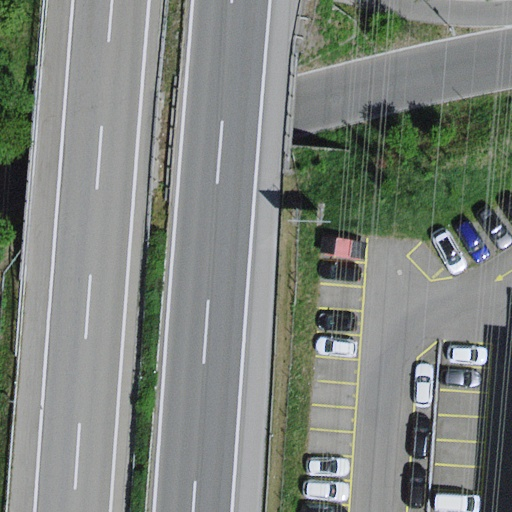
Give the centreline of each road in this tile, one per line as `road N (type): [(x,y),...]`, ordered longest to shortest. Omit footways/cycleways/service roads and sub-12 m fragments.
road 1 (residential): [(0,172),(511,67)]
road 2 (motorway): [(202,511),(240,0)]
road 3 (motorway): [(114,0),(78,511)]
